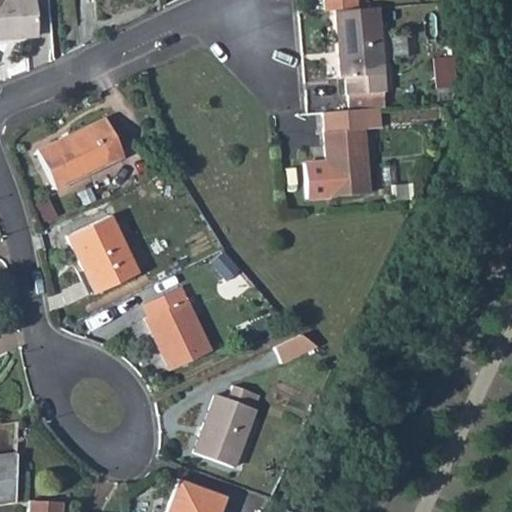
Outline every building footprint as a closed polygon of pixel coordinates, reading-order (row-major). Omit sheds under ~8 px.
[(0,0),(0,37),(36,35),(33,0),(0,0)] [(322,0),(324,11),(334,11),(356,9),(355,0),(322,0)] [(356,9),(334,11),(338,77),(344,77),(346,109),(378,107),(383,106),(376,7),(356,9)] [(302,162),(304,197),(365,193),(361,128),(380,126),(378,107),(346,109),(322,112),(325,160),(302,162)] [(103,117),(36,148),(54,188),(122,156),(103,117)] [(107,214),(66,234),(83,269),(85,268),(96,290),(135,272),(107,214)] [(178,287),(143,303),(148,317),(144,319),(168,368),(208,350),(178,287)] [(298,336),(270,349),(278,368),(318,349),(298,336)] [(213,394),(192,453),(230,467),(257,395),(231,385),(226,398),(213,394)] [(15,453),(0,454),(0,505),(12,503),(15,453)] [(217,511),(223,497),(176,481),(164,511),(217,511)] [(58,511),(59,503),(26,502),(25,511),(58,511)]
